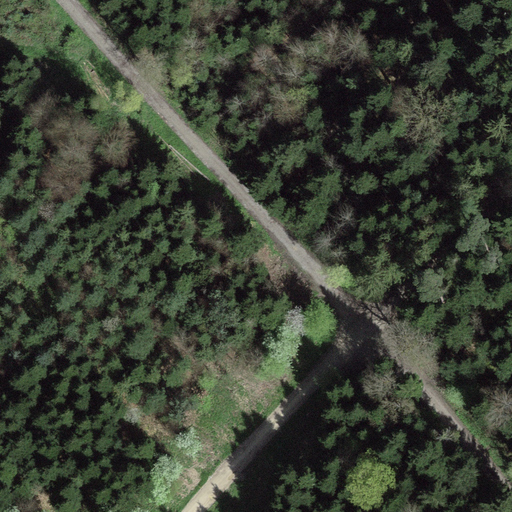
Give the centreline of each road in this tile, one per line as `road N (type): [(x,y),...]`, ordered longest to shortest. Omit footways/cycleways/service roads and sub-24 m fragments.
road 1 (track): [(64,0),(365,328)]
road 2 (track): [(365,328),(244,441),(185,511)]
road 3 (track): [(365,328),(511,502)]
road 4 (track): [(511,181),(365,328)]
